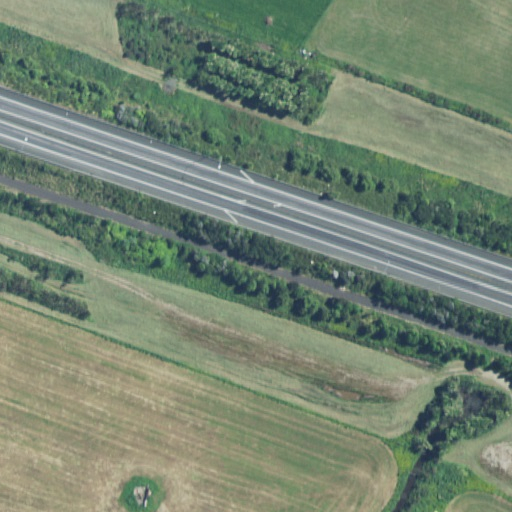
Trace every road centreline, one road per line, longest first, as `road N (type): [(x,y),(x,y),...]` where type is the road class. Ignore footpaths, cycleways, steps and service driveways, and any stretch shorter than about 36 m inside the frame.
road 1 (motorway): [(511,304),(0,125)]
road 2 (motorway): [(0,100),(511,273)]
